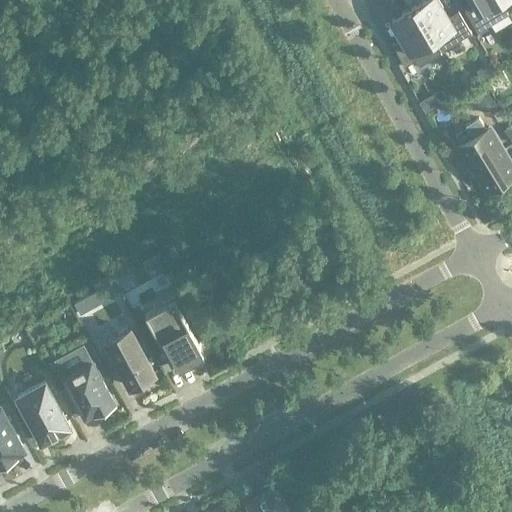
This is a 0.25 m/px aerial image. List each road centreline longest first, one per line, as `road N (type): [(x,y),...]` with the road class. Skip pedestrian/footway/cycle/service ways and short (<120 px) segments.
road 1 (residential): [(471,253),(0,507)]
road 2 (residential): [(122,511),(503,304)]
road 3 (track): [(239,0),(399,291)]
road 4 (residential): [(471,253),(338,7)]
